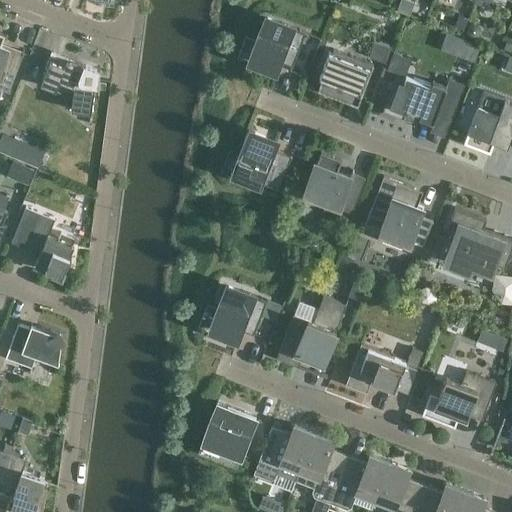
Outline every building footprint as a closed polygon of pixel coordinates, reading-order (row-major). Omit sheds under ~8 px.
[(280,22),(267,17),(261,32),(259,31),(259,30),(258,30),(248,56),(277,67),(280,59),(290,63),(290,64),(291,65),(305,30),(280,21),(280,22)] [(0,44),(0,43),(4,33),(0,31),(0,87),(8,90),(24,49),(22,49),(21,52),(0,44)] [(373,63),(332,47),(331,51),(328,50),(318,76),(321,77),(317,88),(357,104),(373,63)] [(96,68),(66,56),(63,63),(49,57),(40,81),(72,94),(70,107),(90,110),(88,122),(89,122),(96,68)] [(404,75),(395,72),(381,109),(403,117),(407,106),(419,111),(418,115),(432,120),(435,113),(450,118),(464,81),(448,75),(445,84),(432,79),(430,83),(405,73),(404,75)] [(506,144),(511,129),(511,100),(503,97),(497,112),(477,104),(463,141),(479,147),(481,143),(490,146),(493,139),(506,144)] [(289,153),(274,147),(276,140),(247,128),(237,154),(238,154),(239,154),(241,155),(235,170),(249,175),(248,176),(278,187),(291,153),(290,153),(289,153)] [(350,174),(337,169),(341,158),(320,150),(304,190),(325,199),(326,196),(339,201),(337,209),(338,209),(339,206),(351,211),(365,176),(352,171),(353,169),(352,168),(350,174)] [(422,243),(432,218),(419,213),(421,207),(415,205),(418,197),(413,186),(383,174),(365,220),(385,228),(381,238),(400,245),(404,236),(409,238),(422,243)] [(26,205),(12,240),(39,251),(34,262),(61,273),(65,262),(70,263),(73,236),(61,230),(58,236),(48,232),(54,217),(26,205)] [(511,245),(511,236),(483,225),(485,218),(454,206),(448,221),(453,223),(448,235),(443,233),(438,247),(436,253),(469,266),(471,260),(490,267),(491,267),(493,262),(504,266),(511,245)] [(241,290),(228,285),(222,300),(220,299),(219,298),(209,324),(238,335),(241,327),(251,331),(251,332),(253,333),(260,313),(275,319),(281,304),(242,289),(241,290)] [(323,361),(345,302),(322,293),(312,319),(292,312),(275,355),(297,364),(302,353),(323,361)] [(31,327),(17,322),(5,356),(31,365),(35,353),(57,361),(61,333),(36,323),(35,325),(31,327)] [(394,388),(405,360),(393,355),(394,354),(360,341),(345,382),(366,390),(371,376),(382,381),(381,383),(394,388)] [(481,417),(495,380),(465,368),(460,381),(445,375),(438,393),(429,390),(421,411),(454,424),(458,413),(465,415),(467,412),(481,417)] [(240,453),(255,415),(216,399),(201,438),(240,453)] [(299,467),(313,430),(290,421),(290,423),(293,424),(290,431),(271,424),(253,471),(270,478),(274,476),(280,460),(299,467)] [(329,501),(348,454),(329,446),(332,439),(335,440),(335,439),(313,430),(299,467),(294,478),(313,485),(311,490),(313,494),(329,501)] [(0,478),(9,451),(0,448),(0,478)] [(9,451),(0,478),(0,480),(16,485),(13,494),(9,493),(4,509),(12,511),(38,511),(42,488),(40,487),(43,476),(22,469),(26,457),(9,451)] [(374,496),(389,459),(366,451),(366,452),(369,453),(366,461),(348,454),(329,501),(346,507),(350,505),(356,489),(374,496)] [(412,511),(423,483),(405,476),(408,468),(411,469),(411,468),(389,459),(374,496),(393,504),(389,511),(412,511)] [(455,511),(465,488),(442,480),(442,481),(445,482),(442,490),(423,483),(412,511),(455,511)] [(465,488),(455,511),(499,511),(481,505),(484,497),(487,498),(487,497),(465,488)]
